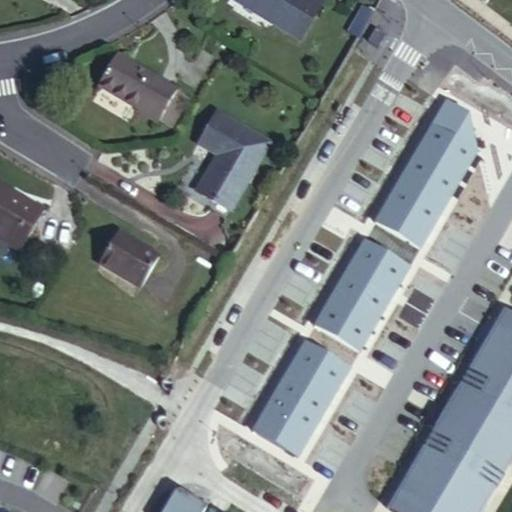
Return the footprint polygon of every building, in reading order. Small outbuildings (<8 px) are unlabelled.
[(272,15),(248,0),(230,0),(231,0),(268,23),(272,15)] [(316,0),(248,0),(272,15),(268,23),(300,41),(323,4),(316,0)] [(363,32),(372,16),(363,9),(353,26),(363,32)] [(384,32),(374,26),(365,42),(375,48),(384,32)] [(98,86),(159,123),(178,92),(116,57),(98,86)] [(178,92),(159,123),(171,130),(190,99),(178,92)] [(221,156),(198,194),(228,212),(268,145),(217,115),(200,144),(221,156)] [(90,175),(80,192),(138,225),(148,208),(90,175)] [(0,186),(0,240),(18,251),(42,212),(0,186)] [(118,233),(98,265),(140,290),(159,258),(118,233)] [(485,511),(511,466),(511,315),(506,312),(389,511),(391,511),(485,511)] [(176,493),(164,511),(204,511),(208,507),(182,491),(176,493)]
